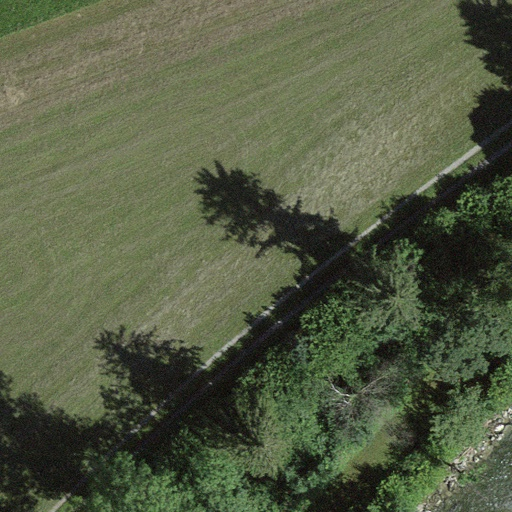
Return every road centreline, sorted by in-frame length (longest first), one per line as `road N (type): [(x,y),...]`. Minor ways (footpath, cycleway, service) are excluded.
road 1 (track): [(76,511),(142,439),(511,134)]
road 2 (track): [(511,324),(331,511)]
